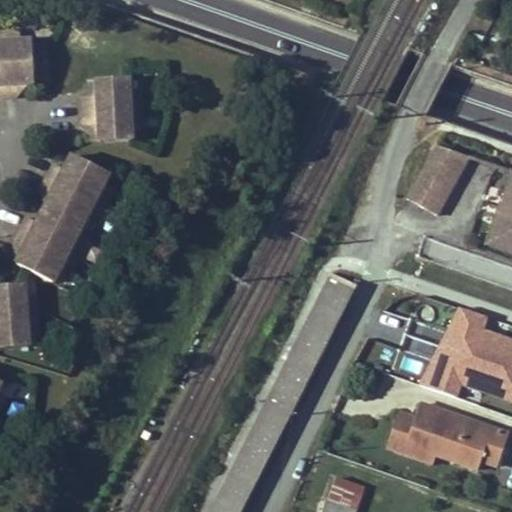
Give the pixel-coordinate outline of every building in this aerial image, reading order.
[(32,81),(50,79),(47,48),(31,50),(31,45),(20,46),(18,35),(0,37),(0,98),(20,97),(19,86),(32,85),(32,81)] [(138,92),(127,93),(126,81),(90,84),(91,98),(80,99),(82,129),(92,128),(94,146),(131,142),(130,131),(141,130),(140,114),(138,92)] [(468,156),(437,145),(408,199),(440,215),(468,156)] [(52,168),(39,192),(49,197),(35,225),(24,219),(11,245),(22,250),(14,265),(49,282),(53,274),(63,279),(73,261),(81,245),(72,241),(78,229),(83,221),(91,225),(108,192),(100,187),(105,176),(71,159),(64,174),(52,168)] [(511,171),(511,172),(486,242),(511,250),(511,171)] [(240,511),(356,285),(332,273),(210,511),(240,511)] [(29,298),(21,299),(19,283),(0,284),(0,349),(23,347),(25,347),(24,337),(33,336),(29,298)] [(511,338),(486,331),(490,316),(449,305),(427,384),(511,407),(511,338)] [(491,431),(420,405),(413,424),(407,443),(435,453),(433,456),(477,471),(478,468),(491,431)] [(407,443),(413,424),(399,419),(387,453),(429,467),(433,456),(435,453),(407,443)] [(511,472),(511,438),(491,431),(478,468),(509,479),(511,472)] [(340,464),(326,502),(355,511),(368,474),(340,464)] [(322,511),(354,511),(355,511),(326,502),(322,511)]
